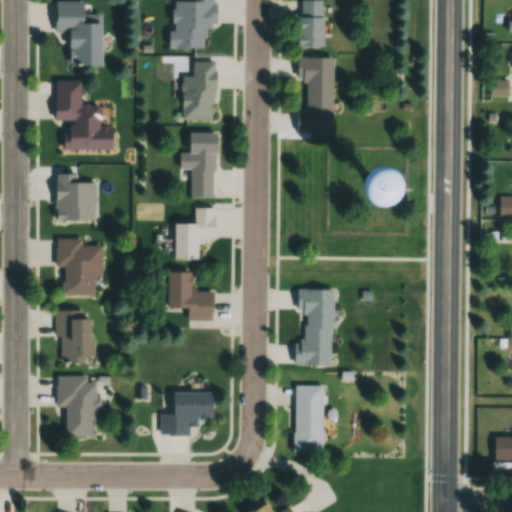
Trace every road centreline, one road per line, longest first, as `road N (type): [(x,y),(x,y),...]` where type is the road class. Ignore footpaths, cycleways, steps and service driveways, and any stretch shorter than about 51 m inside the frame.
road 1 (secondary): [(444,511),(450,0)]
road 2 (residential): [(15,478),(13,0)]
road 3 (residential): [(238,465),(253,424),(256,0)]
road 4 (residential): [(0,477),(197,477),(238,465)]
